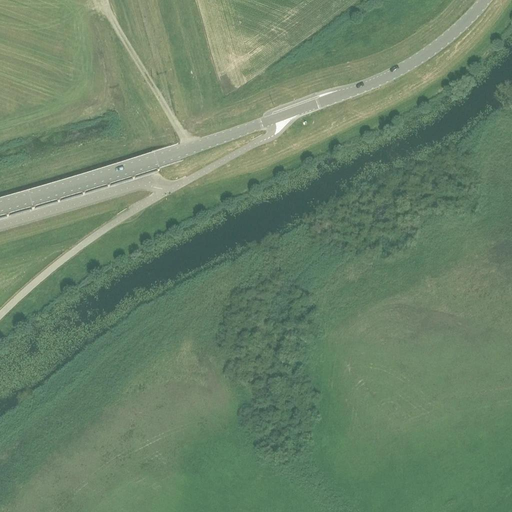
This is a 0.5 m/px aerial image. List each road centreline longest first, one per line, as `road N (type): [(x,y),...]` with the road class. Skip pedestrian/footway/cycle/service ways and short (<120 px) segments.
road 1 (tertiary): [(394,72),(193,148),(0,208)]
road 2 (track): [(193,148),(102,0)]
